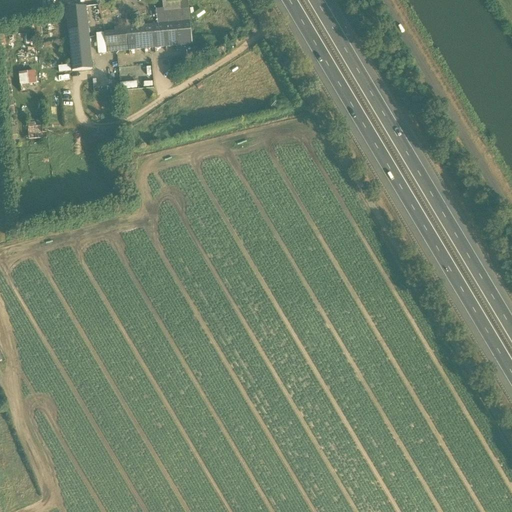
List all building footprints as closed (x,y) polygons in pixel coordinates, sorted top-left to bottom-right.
[(192,45),(189,9),(187,0),(162,0),(163,9),(156,10),(156,12),(157,24),(131,27),(130,22),(125,22),(126,27),(114,28),(115,32),(95,34),(97,54),(106,53),(192,45)] [(71,72),(82,71),(92,70),(85,7),(65,9),(71,72)] [(16,26),(17,33),(36,31),(35,24),(16,26)] [(37,49),(16,52),(17,59),(38,57),(37,49)] [(0,61),(0,70),(2,85),(9,84),(6,61),(0,61)] [(18,73),(20,86),(36,84),(35,71),(18,73)] [(110,93),(110,81),(102,82),(103,86),(94,86),(95,93),(110,93)] [(15,115),(13,99),(0,100),(2,116),(15,115)] [(35,127),(28,127),(27,127),(28,140),(47,139),(47,131),(43,131),(43,126),(35,127)] [(16,127),(11,128),(5,129),(3,129),(5,146),(18,145),(16,127)]
